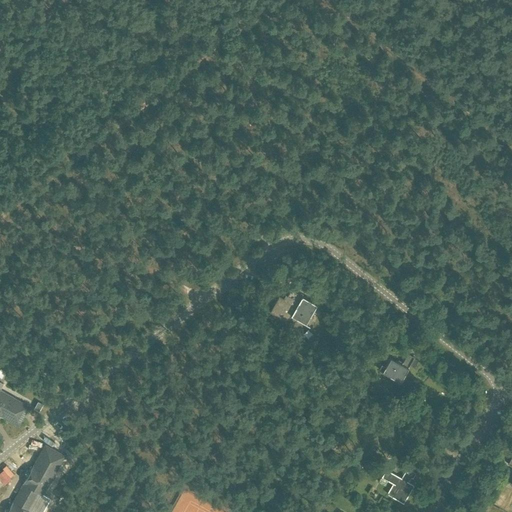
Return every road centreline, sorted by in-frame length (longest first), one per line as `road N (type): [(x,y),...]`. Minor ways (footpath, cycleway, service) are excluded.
road 1 (unclassified): [(504,386),(327,249),(289,240),(269,247),(0,457)]
road 2 (track): [(280,0),(0,219)]
road 3 (track): [(511,150),(317,0)]
road 4 (track): [(202,300),(165,275),(0,231)]
road 5 (track): [(317,511),(352,456),(405,423),(431,423),(455,470)]
road 6 (track): [(319,244),(421,78)]
road 7 (unclassified): [(504,386),(431,511)]
